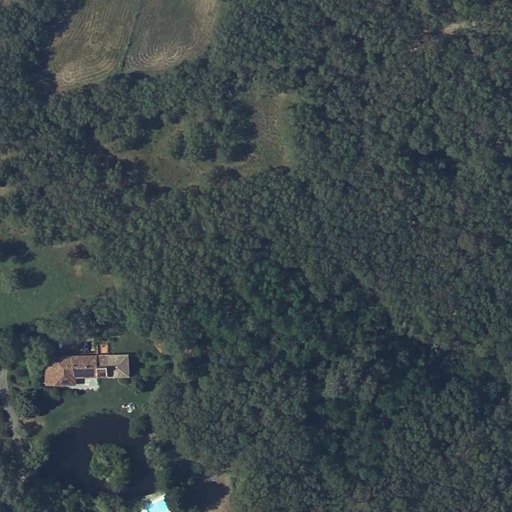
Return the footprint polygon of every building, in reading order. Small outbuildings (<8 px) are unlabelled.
[(107,342),(97,343),(97,351),(108,350),(107,342)] [(186,355),(199,356),(199,345),(187,344),(187,349),(187,352),(186,355)] [(76,382),(76,375),(98,374),(109,375),(109,366),(129,366),(129,354),(98,355),(47,356),(48,383),(76,382)] [(129,366),(109,366),(109,375),(129,374),(129,366)] [(147,511),(162,511),(172,507),(165,494),(144,506),(147,511)]
